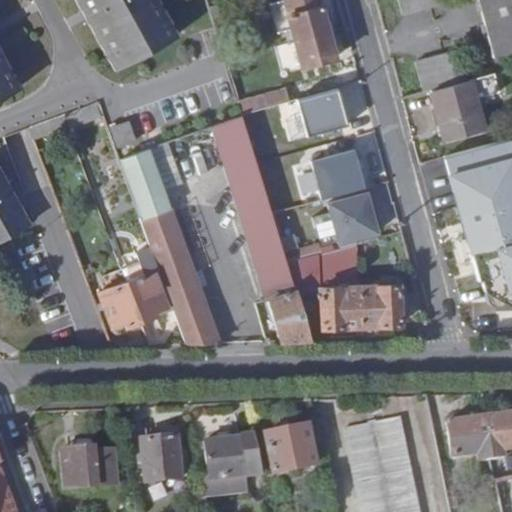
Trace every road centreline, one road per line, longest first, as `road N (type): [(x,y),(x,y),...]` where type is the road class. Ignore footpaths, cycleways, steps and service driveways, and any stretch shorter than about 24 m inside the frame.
road 1 (residential): [(0,372),(452,357)]
road 2 (residential): [(357,0),(452,357)]
road 3 (residential): [(75,85),(125,94),(215,69)]
